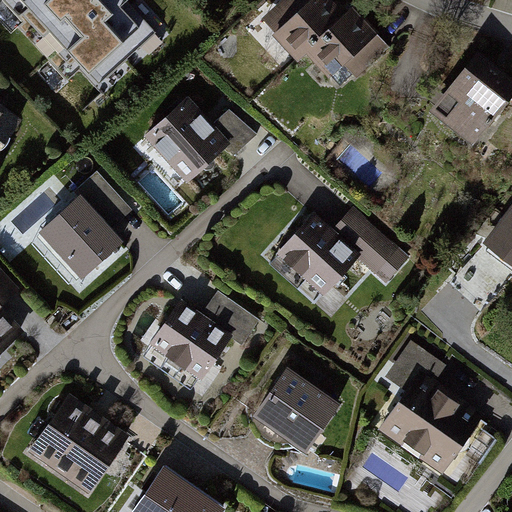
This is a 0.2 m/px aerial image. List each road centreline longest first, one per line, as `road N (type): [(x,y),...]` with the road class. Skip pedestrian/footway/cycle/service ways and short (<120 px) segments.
road 1 (residential): [(308,511),(292,508),(76,343)]
road 2 (residential): [(76,343),(275,161)]
